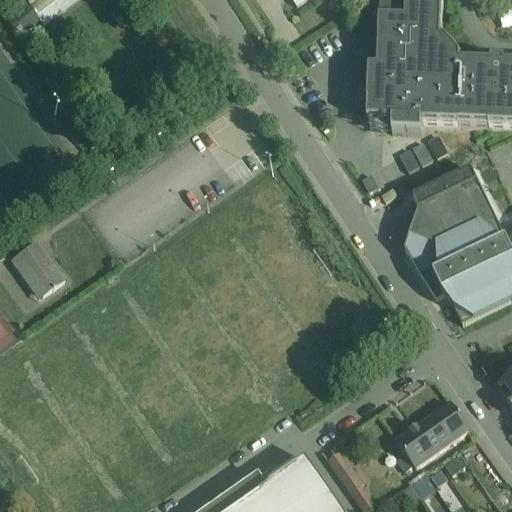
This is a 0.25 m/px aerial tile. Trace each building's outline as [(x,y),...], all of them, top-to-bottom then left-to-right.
[(8,0),(16,12),(13,15),(5,21),(20,41),(27,35),(39,25),(43,31),(81,4),(78,0),(8,0)] [(289,0),(297,11),(314,0),(289,0)] [(370,74),(368,109),(368,126),(393,127),(392,138),(422,139),(423,128),(458,129),(489,130),(511,131),(511,70),(505,70),(505,66),(492,65),(491,69),(460,68),(461,61),(445,44),(441,44),(442,12),(442,0),(381,0),(378,74),(370,74)] [(420,215),(405,256),(437,304),(445,300),(448,298),(456,316),(463,330),(511,306),(511,257),(507,246),(506,247),(478,187),(420,215)] [(37,246),(11,265),(38,304),(65,285),(37,246)] [(511,381),(499,391),(511,410),(511,381)] [(451,409),(396,447),(406,460),(397,466),(405,477),(414,471),(417,475),(471,436),(451,409)] [(339,481),(351,473),(340,457),(328,466),(339,481)] [(339,511),(309,468),(306,464),(283,480),(282,480),(278,474),(276,472),(271,475),(269,472),(257,480),(256,478),(207,511),(339,511)] [(351,473),(339,481),(360,511),(378,511),(363,490),(364,488),(353,471),(351,473)] [(414,488),(423,503),(437,495),(427,480),(414,488)] [(423,503),(414,488),(406,493),(415,508),(423,503)] [(435,498),(442,509),(453,502),(447,491),(435,498)]
